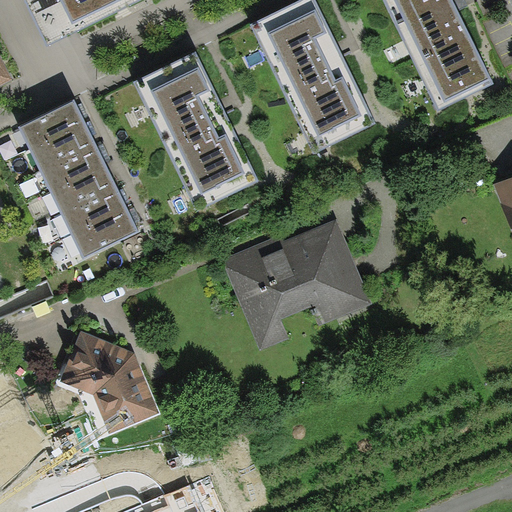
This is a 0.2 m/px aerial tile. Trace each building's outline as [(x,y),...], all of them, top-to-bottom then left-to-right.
[(113,0),(30,0),(46,33),(113,0)] [(375,122),(314,0),(298,0),(249,24),(313,153),(375,122)] [(494,84),(452,0),(386,0),(441,110),(494,84)] [(261,181),(198,52),(136,82),(199,211),(261,181)] [(0,86),(12,81),(0,56),(0,86)] [(83,115),(75,101),(20,127),(84,259),(140,232),(131,215),(124,199),(110,171),(103,157),(91,131),(83,115)] [(511,171),(494,179),(511,222),(511,171)] [(324,320),(374,299),(338,215),(284,238),(282,232),(222,257),(261,347),(290,335),(281,314),(315,299),(324,320)] [(110,431),(161,409),(136,350),(82,328),(61,378),(93,391),(110,431)]
